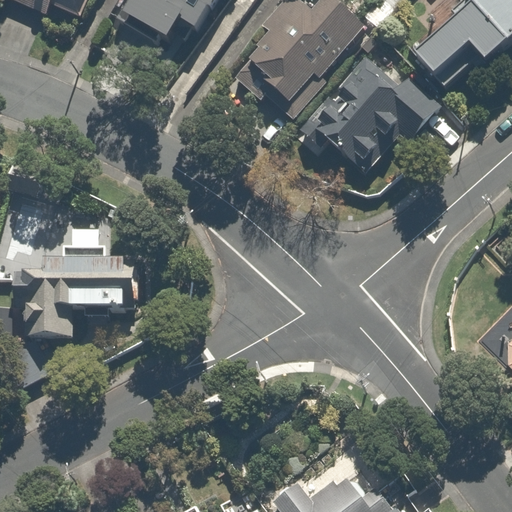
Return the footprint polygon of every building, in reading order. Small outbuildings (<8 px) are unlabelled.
[(102,0),(10,0),(10,1),(89,34),(102,0)] [(189,70),(235,0),(165,0),(140,37),(189,70)] [(308,124),(382,37),(347,7),(329,28),(297,0),(295,0),(269,30),(282,41),(252,76),(308,124)] [(511,0),(494,0),(422,68),(448,96),(483,63),(504,85),(511,77),(511,0)] [(460,126),(381,58),(318,132),(310,142),(378,200),(421,148),(433,158),(460,126)] [(16,186),(0,182),(0,258),(0,257),(12,203),(16,186)] [(60,263),(59,291),(90,292),(89,318),(144,321),(146,297),(152,297),(153,275),(124,274),(125,253),(80,251),(79,264),(60,263)] [(406,511),(375,477),(358,492),(336,467),(284,511),(406,511)] [(267,511),(261,500),(238,511),(267,511)]
